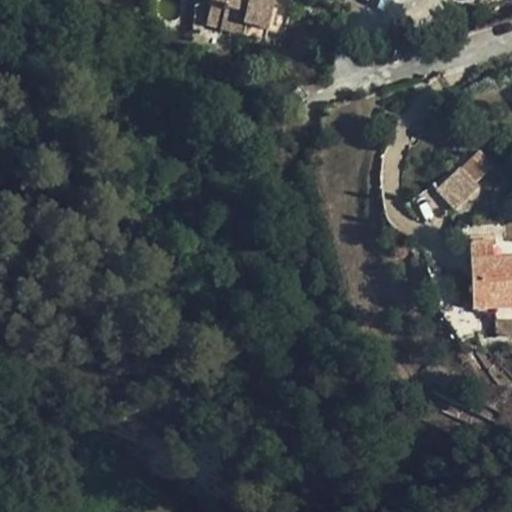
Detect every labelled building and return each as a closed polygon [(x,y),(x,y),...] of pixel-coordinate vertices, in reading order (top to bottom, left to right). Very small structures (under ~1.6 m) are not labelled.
[(211,0),(210,5),(220,7),(219,14),(224,14),(221,27),(280,40),(288,0),(211,0)] [(206,24),(221,27),(224,14),(219,14),(220,7),(210,5),(206,24)] [(481,179),(466,164),(460,170),(474,185),(481,179)] [(479,190),(474,185),(460,170),(435,194),(454,213),(479,190)] [(471,245),(472,263),(491,262),(491,244),(471,245)] [(511,261),(491,262),(472,263),(473,285),(473,303),(474,311),(493,310),(492,301),(511,300),(511,261)] [(473,303),(473,285),(459,285),(459,303),(473,303)] [(511,300),(492,301),(493,310),(511,308),(511,300)]
